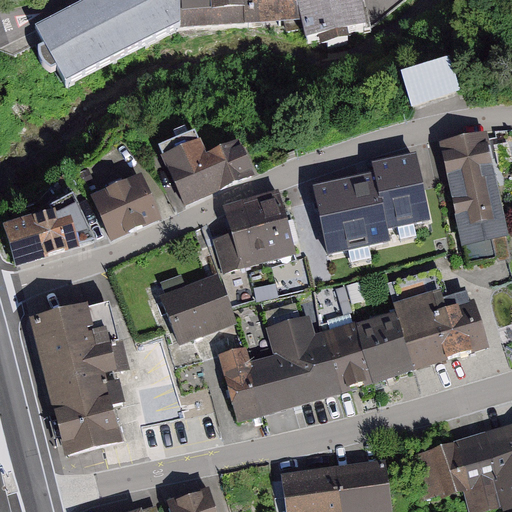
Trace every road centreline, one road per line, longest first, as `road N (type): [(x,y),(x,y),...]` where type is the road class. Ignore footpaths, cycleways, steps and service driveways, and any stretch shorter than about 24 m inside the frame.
road 1 (residential): [(511,117),(421,130),(295,170),(96,264),(0,293)]
road 2 (residential): [(511,386),(37,502)]
road 3 (tertiary): [(37,502),(0,362)]
